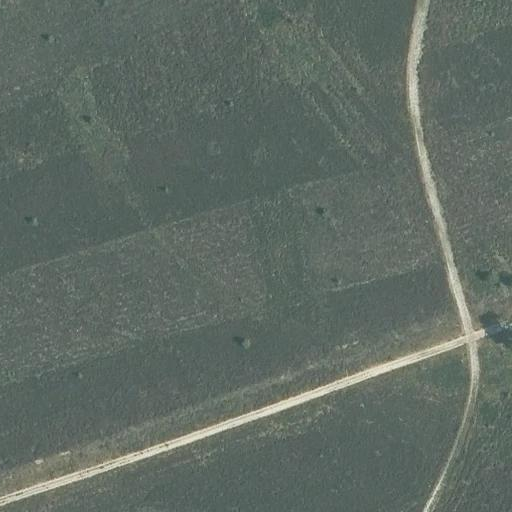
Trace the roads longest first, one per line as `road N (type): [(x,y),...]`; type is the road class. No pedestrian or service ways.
road 1 (track): [(511,321),(0,498)]
road 2 (unknown): [(423,0),(412,59),(419,149),(475,380),(430,511)]
